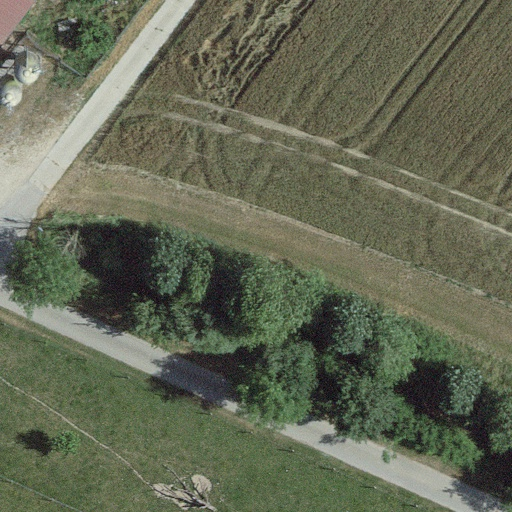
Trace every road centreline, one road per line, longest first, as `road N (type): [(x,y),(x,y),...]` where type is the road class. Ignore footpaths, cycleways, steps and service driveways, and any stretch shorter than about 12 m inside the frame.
road 1 (unclassified): [(0,287),(499,511)]
road 2 (track): [(0,237),(180,0)]
